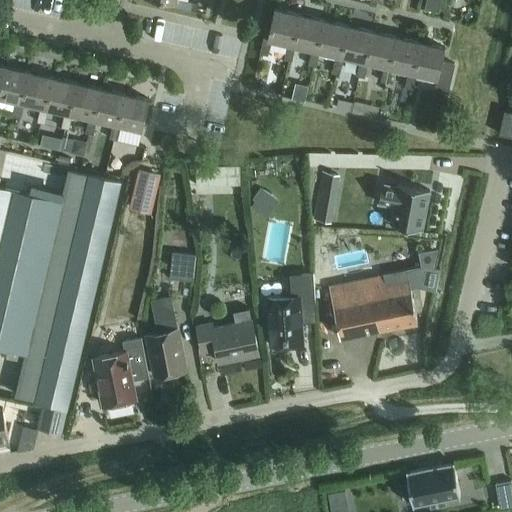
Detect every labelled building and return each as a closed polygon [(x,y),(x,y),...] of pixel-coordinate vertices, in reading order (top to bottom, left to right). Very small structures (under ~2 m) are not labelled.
[(174,7),(191,10),(197,12),(199,4),(183,0),(161,0),(175,3),(174,7)] [(260,54),(261,54),(268,55),(271,41),(288,45),(292,46),(300,13),(275,7),(267,38),(263,37),(260,54)] [(292,46),(288,45),(284,60),(292,62),(296,46),(311,50),(316,51),(324,19),(300,13),(292,46)] [(444,14),(442,20),(449,22),(450,18),(451,15),(444,14)] [(316,51),(311,50),(308,65),(316,67),(320,52),(336,56),(340,57),(348,25),(324,19),(316,51)] [(340,57),(336,56),(332,70),(340,72),(344,58),(360,62),(364,63),(372,30),(348,25),(340,57)] [(364,63),(360,62),(357,76),(365,78),(368,64),(384,67),(388,69),(396,36),(372,30),(364,63)] [(388,69),(384,67),(380,81),(389,83),(392,69),(408,73),(412,74),(420,42),(396,36),(388,69)] [(412,74),(408,73),(404,87),(413,89),(417,75),(436,80),(434,90),(448,93),(455,64),(442,61),(445,48),(420,42),(412,74)] [(0,79),(0,98),(16,102),(20,103),(28,71),(3,65),(0,79)] [(20,103),(16,102),(12,117),(21,119),(24,105),(40,108),(44,109),(51,77),(28,71),(20,103)] [(44,109),(40,108),(37,123),(45,125),(48,110),(64,114),(68,115),(77,83),(51,77),(44,109)] [(77,83),(68,115),(64,114),(60,128),(69,130),(72,116),(89,120),(94,121),(102,89),(77,83)] [(94,121),(89,120),(85,134),(93,136),(97,122),(113,125),(117,126),(126,94),(102,89),(94,121)] [(117,126),(113,125),(110,140),(117,141),(121,127),(143,132),(150,100),(126,94),(117,126)] [(339,99),(336,108),(350,112),(353,102),(339,99)] [(499,135),(511,137),(511,112),(505,111),(499,135)] [(74,138),(70,153),(85,156),(88,142),(74,138)] [(138,171),(132,196),(129,209),(152,214),(155,201),(163,168),(140,163),(138,171)] [(211,166),(196,166),(196,185),(211,185),(240,184),(240,165),(211,166)] [(0,185),(0,347),(24,353),(15,395),(43,402),(66,407),(68,408),(120,184),(121,180),(120,179),(68,167),(61,199),(0,185)] [(322,171),(320,185),(338,188),(341,174),(322,171)] [(430,191),(383,183),(379,203),(393,206),(390,223),(423,229),(430,191)] [(320,185),(314,219),(333,222),(338,188),(320,185)] [(255,199),(251,205),(266,215),(278,198),(261,186),(253,198),(255,199)] [(421,266),(385,273),(387,288),(410,283),(411,289),(420,287),(424,265),(434,267),(439,247),(419,251),(421,266)] [(197,254),(173,252),(170,278),(194,280),(197,254)] [(424,265),(420,287),(436,290),(440,268),(434,267),(424,265)] [(329,285),(340,338),(417,323),(411,289),(410,283),(387,288),(385,273),(329,285)] [(302,303),(316,302),(314,274),(290,275),(291,296),(267,298),(271,346),(304,344),(302,303)] [(186,368),(174,317),(169,295),(150,300),(157,331),(146,334),(156,375),(186,368)] [(213,322),(196,326),(202,354),(215,351),(218,364),(259,355),(251,318),(249,308),(233,312),(235,322),(216,326),(213,322)] [(122,341),(124,349),(94,356),(99,379),(101,390),(104,405),(136,398),(133,380),(150,377),(141,337),(122,341)] [(99,379),(89,381),(91,392),(101,390),(99,379)] [(42,404),(37,427),(60,432),(62,433),(63,428),(67,410),(66,409),(42,404)] [(0,445),(9,444),(1,407),(0,406),(0,445)] [(409,470),(406,470),(409,482),(412,499),(413,503),(429,500),(430,508),(447,505),(445,497),(460,494),(454,462),(445,463),(409,470)] [(511,479),(495,482),(500,507),(511,504),(511,479)] [(349,511),(345,490),(327,494),(331,511),(349,511)]
